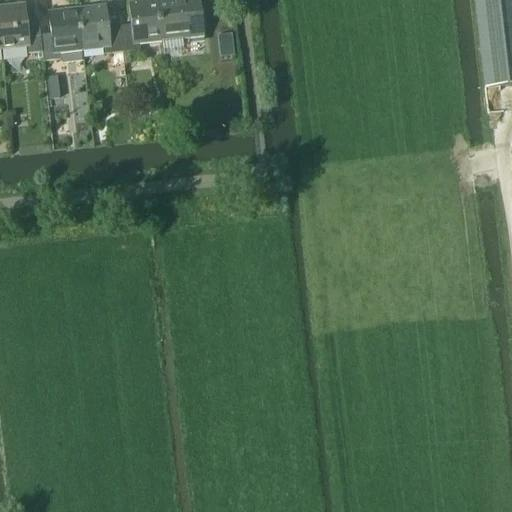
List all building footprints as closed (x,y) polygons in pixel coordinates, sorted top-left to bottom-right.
[(160,43),(155,0),(126,4),(129,27),(119,28),(122,53),(139,51),(139,46),(160,43)] [(198,0),(158,0),(155,0),(160,43),(203,38),(198,0)] [(511,0),(466,0),(478,91),(511,86),(511,0)] [(104,55),(122,53),(119,28),(108,29),(105,6),(77,9),(82,53),(103,50),(104,55)] [(0,9),(0,39),(2,54),(27,51),(28,55),(41,53),(37,19),(25,21),(23,7),(0,9)] [(59,55),(82,53),(77,9),(47,13),(50,35),(40,37),(43,63),(60,61),(59,55)] [(59,99),(58,91),(46,92),(47,101),(59,99)]
